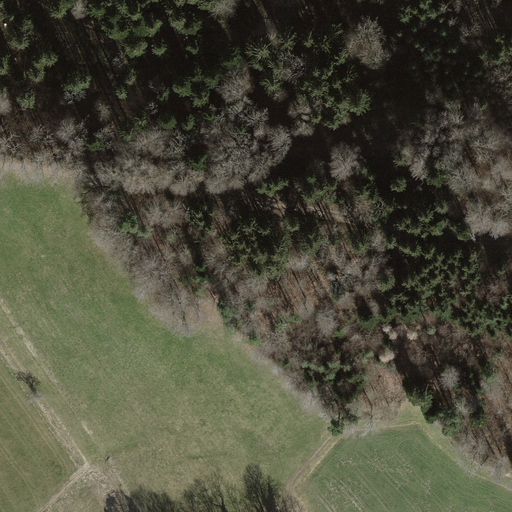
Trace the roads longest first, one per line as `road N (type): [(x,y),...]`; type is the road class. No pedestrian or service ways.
road 1 (track): [(0,170),(473,243),(511,242)]
road 2 (track): [(290,506),(297,478),(342,416),(435,235)]
road 3 (track): [(41,511),(91,467),(109,476),(132,511)]
